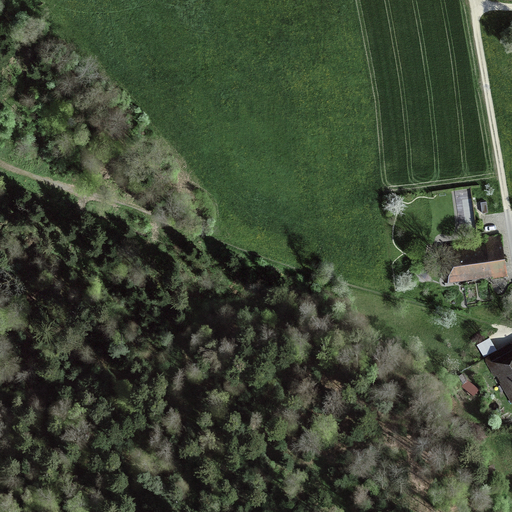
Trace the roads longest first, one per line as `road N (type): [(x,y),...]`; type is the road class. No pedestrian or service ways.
road 1 (track): [(508,205),(478,5)]
road 2 (track): [(0,163),(137,208)]
